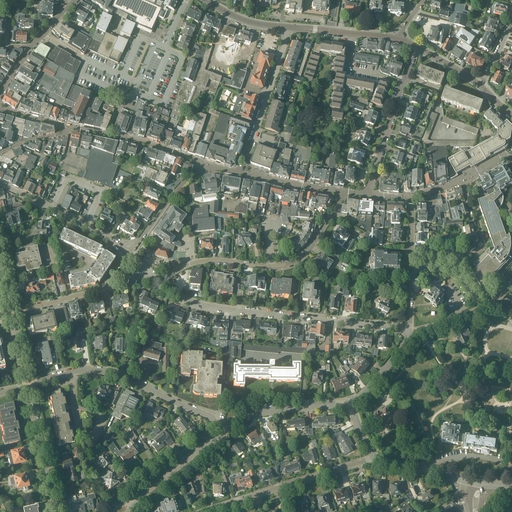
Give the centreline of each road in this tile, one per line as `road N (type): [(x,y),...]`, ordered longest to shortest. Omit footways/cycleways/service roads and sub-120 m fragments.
road 1 (residential): [(409,329),(199,304),(159,280)]
road 2 (residential): [(159,280),(189,263),(301,258),(345,193)]
road 3 (residential): [(222,431),(209,415),(105,371),(27,384)]
road 4 (residential): [(404,83),(371,196),(410,197),(411,252)]
road 5 (residential): [(203,511),(375,456)]
road 6 (residential): [(239,172),(289,27)]
road 7 (residential): [(239,172),(209,165),(188,178),(129,254)]
road 8 (residential): [(129,254),(86,223),(0,184)]
road 9 (tertiary): [(54,511),(27,384)]
